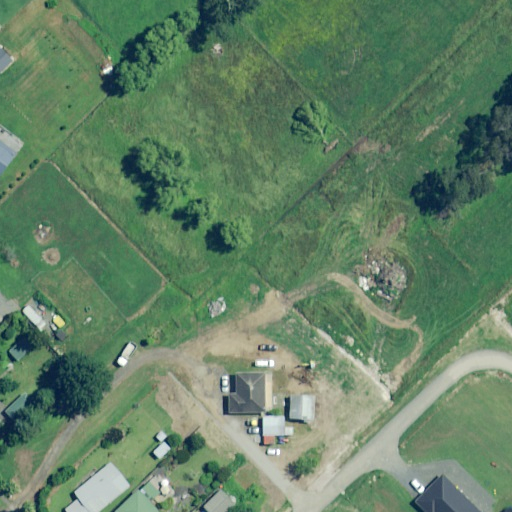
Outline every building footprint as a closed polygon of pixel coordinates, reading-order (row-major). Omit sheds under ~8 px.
[(0,174),(16,154),(0,141),(0,174)] [(36,349),(26,338),(10,351),(20,363),(36,349)] [(266,374),(235,373),(235,394),(228,394),(228,414),(266,414),(266,374)] [(316,397),(293,394),(290,419),(314,422),(316,397)] [(35,406),(26,395),(7,412),(16,423),(35,406)] [(283,437),(284,417),(264,417),(263,436),(283,437)] [(206,429),(231,457),(237,452),(240,457),(249,449),(235,433),(228,440),(212,423),(206,429)] [(171,449),(164,443),(154,453),(161,460),(171,449)] [(99,511),(131,487),(111,463),(75,493),(79,498),(65,510),(66,511),(99,511)] [(479,511),(440,474),(413,502),(423,511),(479,511)] [(158,511),(151,504),(162,493),(149,482),(139,492),(137,490),(114,511),(158,511)] [(228,511),(235,505),(221,491),(204,508),(208,511),(228,511)]
